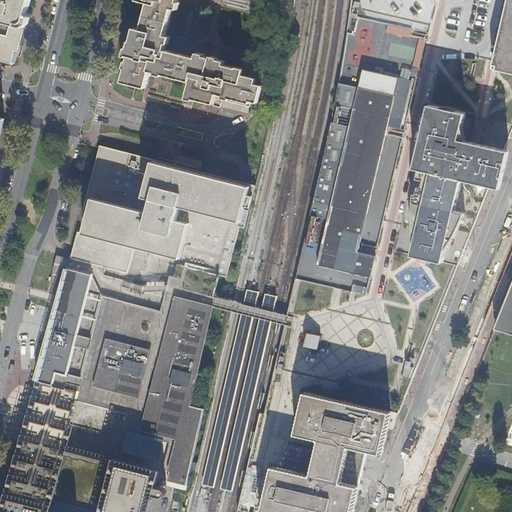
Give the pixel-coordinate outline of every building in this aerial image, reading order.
[(0,0),(0,22),(9,25),(5,38),(0,36),(0,62),(2,61),(10,64),(14,50),(18,51),(31,0),(0,0)] [(144,0),(144,4),(154,6),(147,33),(142,32),(138,45),(136,44),(133,58),(130,57),(128,62),(123,84),(148,91),(153,74),(162,76),(185,82),(193,84),(189,99),(193,100),(204,103),(216,106),(219,97),(232,101),(253,106),(253,104),(261,106),(265,89),(258,87),(259,82),(246,78),(248,72),(241,70),(241,71),(227,68),(228,63),(207,58),(206,62),(169,53),(171,46),(166,45),(169,36),(176,7),(180,8),(181,1),(187,2),(187,0),(144,0)] [(439,0),(439,1),(436,0),(350,0),(347,30),(341,70),(336,102),(319,182),(313,205),(286,321),(274,369),(405,399),(434,326),(442,306),(458,268),(396,252),(430,107),(511,126),(511,74),(494,70),(510,0),(439,0)] [(511,0),(510,0),(494,70),(511,74),(511,0)] [(509,153),(504,152),(511,131),(511,126),(430,107),(396,252),(458,268),(489,188),(501,190),(509,153)] [(100,150),(78,234),(179,261),(178,266),(184,268),(219,276),(222,277),(226,278),(249,188),(243,187),(100,150)] [(205,412),(188,407),(213,303),(219,276),(184,268),(178,266),(179,261),(78,234),(70,263),(51,336),(39,382),(79,394),(71,427),(64,454),(111,467),(154,478),(162,480),(176,484),(180,482),(187,483),(205,412)] [(511,276),(491,328),(511,334),(511,276)] [(405,399),(274,369),(263,415),(259,414),(246,475),(268,481),(261,511),(353,511),(359,488),(367,452),(380,454),(391,413),(398,414),(405,399)] [(49,511),(64,454),(71,427),(79,394),(39,382),(30,416),(22,448),(24,449),(14,485),(7,511),(49,511)] [(64,454),(49,511),(99,511),(111,467),(64,454)] [(151,490),(154,478),(111,467),(99,511),(145,511),(149,498),(151,490)] [(261,511),(268,481),(246,475),(236,511),(261,511)] [(159,491),(151,490),(149,498),(156,500),(159,500),(160,498),(161,494),(159,491)]
